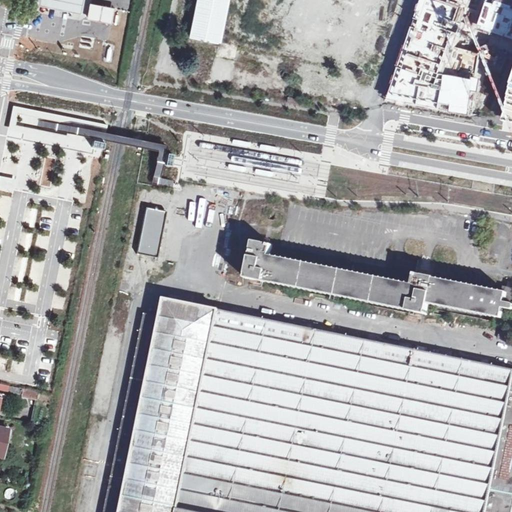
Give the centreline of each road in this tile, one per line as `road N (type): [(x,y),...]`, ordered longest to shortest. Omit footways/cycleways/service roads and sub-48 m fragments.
road 1 (secondary): [(511,162),(149,100),(0,65)]
road 2 (secondary): [(0,85),(511,178)]
